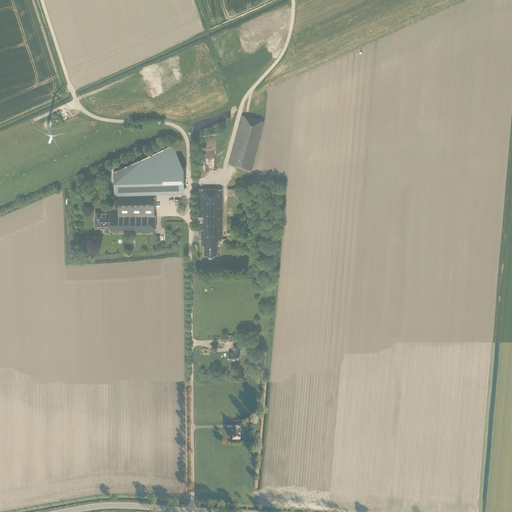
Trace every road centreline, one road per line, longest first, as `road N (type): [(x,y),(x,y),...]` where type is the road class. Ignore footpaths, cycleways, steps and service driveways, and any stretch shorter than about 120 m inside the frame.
road 1 (track): [(243,110),(281,55),(290,0)]
road 2 (unclassified): [(63,511),(123,504),(184,511)]
